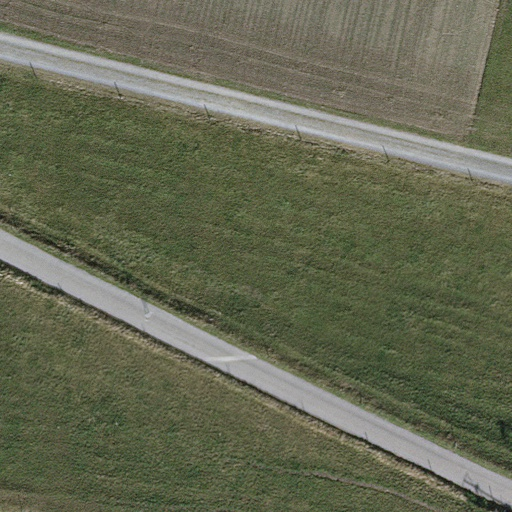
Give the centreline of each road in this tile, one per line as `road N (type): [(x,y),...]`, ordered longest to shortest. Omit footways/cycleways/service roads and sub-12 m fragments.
road 1 (track): [(0,244),(511,496)]
road 2 (track): [(511,174),(0,49)]
